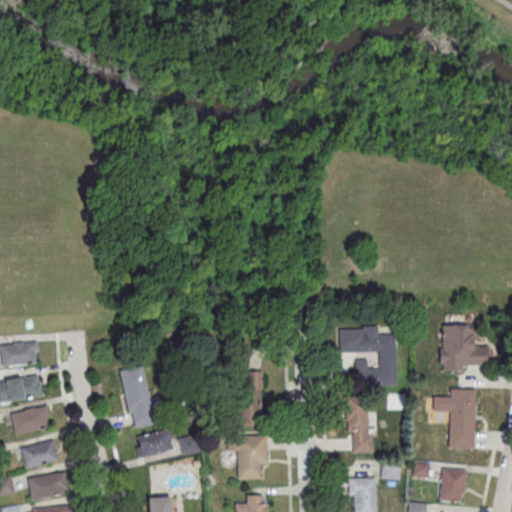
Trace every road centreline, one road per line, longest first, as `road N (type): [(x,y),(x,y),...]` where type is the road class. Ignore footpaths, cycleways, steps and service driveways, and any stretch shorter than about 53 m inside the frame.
road 1 (residential): [(306,511),(301,326)]
road 2 (residential): [(107,511),(76,334)]
